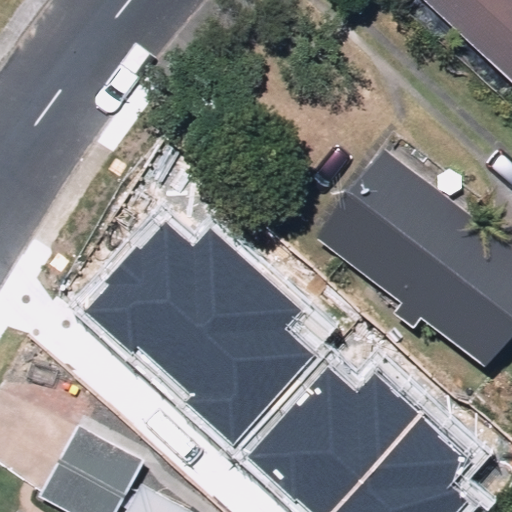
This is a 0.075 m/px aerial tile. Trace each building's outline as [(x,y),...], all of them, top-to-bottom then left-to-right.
[(511,0),(465,0),(458,8),(501,48),(511,58),(511,0)] [(322,234),(403,291),(396,301),(429,324),(436,314),(502,360),(511,345),(511,227),(388,140),(322,234)] [(166,223),(86,310),(134,353),(141,346),(167,369),(256,272),(209,229),(192,247),(166,223)] [(185,399),(233,443),(312,356),(286,332),(302,314),(256,272),(167,369),(192,392),(185,399)] [(331,368),(253,455),(317,511),(332,511),(420,414),(375,375),(359,393),(331,368)] [(332,511),(457,511),(473,494),(446,469),(461,452),(420,414),(332,511)] [(125,511),(154,458),(88,422),(51,492),(88,511),(125,511)] [(215,511),(150,478),(132,511),(215,511)]
